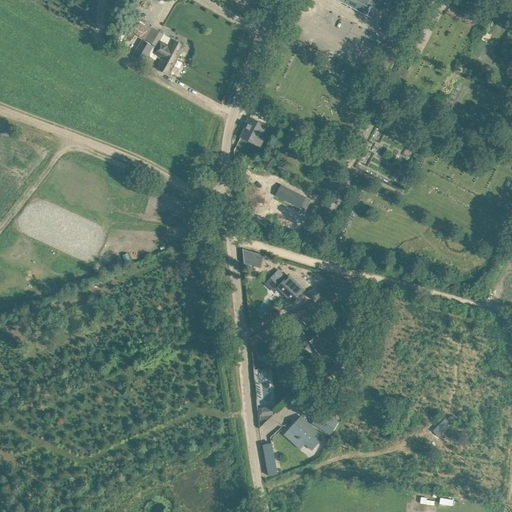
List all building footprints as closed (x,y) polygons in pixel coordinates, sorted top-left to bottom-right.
[(337,0),(337,1),(344,4),(344,5),(345,3),(348,5),(352,7),(355,8),(354,10),(367,16),(372,7),(381,12),(392,18),(397,8),(398,8),(398,7),(401,1),(398,0),(394,0),(393,1),(391,0),(337,0)] [(124,27),(128,30),(135,20),(131,17),(124,27)] [(133,34),(156,47),(160,41),(160,42),(164,35),(141,21),(133,34)] [(177,59),(184,46),(172,39),(168,46),(163,43),(160,42),(160,41),(156,47),(156,48),(160,50),(177,59)] [(150,56),(156,48),(142,40),(133,56),(144,62),(149,55),(150,56)] [(177,59),(160,50),(156,48),(150,56),(150,57),(155,60),(158,55),(162,58),(157,69),(169,75),(177,59)] [(256,145),(266,126),(249,118),(246,124),(247,124),(241,137),(256,145)] [(258,149),(256,154),(261,157),(264,152),(258,149)] [(306,198),(288,188),(281,185),(275,196),(300,209),(306,198)] [(306,210),(311,201),(306,198),(301,207),(306,210)] [(304,290),(289,276),(282,283),(274,274),(267,282),(275,290),(278,288),(293,302),(304,290)] [(315,301),(339,287),(333,281),(309,295),(315,301)] [(342,341),(329,325),(310,341),(309,339),(304,343),(309,350),(314,346),(316,349),(318,348),(324,356),(342,341)] [(342,356),(335,362),(344,372),(351,366),(342,356)] [(332,404),(327,413),(337,419),(342,410),(332,404)] [(319,411),(312,425),(321,430),(332,436),(339,423),(329,417),(319,411)] [(323,437),(317,431),(301,417),(289,429),(298,438),(299,439),(300,439),(312,450),(323,437)] [(446,419),(439,426),(444,432),(451,425),(446,419)] [(440,498),(439,504),(452,506),(453,500),(440,498)]
